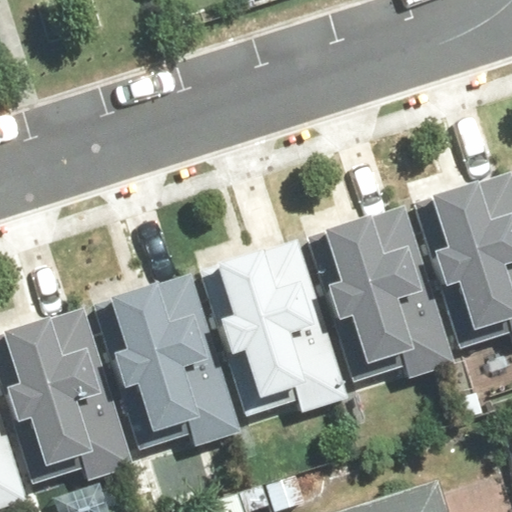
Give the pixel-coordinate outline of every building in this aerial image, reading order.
[(511,196),(506,177),(407,207),(423,258),(417,260),(429,298),(438,295),(456,355),(504,340),(507,351),(511,349),(511,196)] [(397,211),(298,242),(314,292),(308,294),(320,332),(329,329),(347,389),(395,374),(398,385),(446,371),(397,211)] [(289,247),(190,277),(206,328),(200,330),(212,368),(221,365),(239,425),(287,410),(290,421),(338,407),(289,247)] [(182,279),(84,309),(99,360),(93,362),(105,400),(114,397),(133,457),(180,442),(184,453),(231,439),(182,279)] [(75,320),(0,343),(0,440),(7,439),(25,498),(73,484),(76,495),(124,480),(75,320)] [(16,511),(0,459),(0,511),(16,511)] [(287,475),(200,506),(202,511),(273,511),(297,504),(287,475)] [(335,511),(448,511),(439,481),(335,511)]
